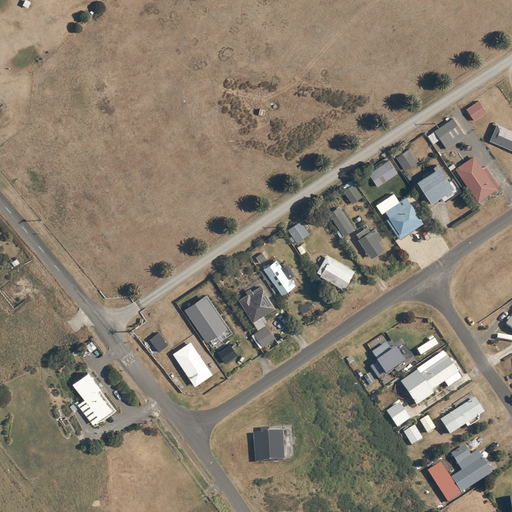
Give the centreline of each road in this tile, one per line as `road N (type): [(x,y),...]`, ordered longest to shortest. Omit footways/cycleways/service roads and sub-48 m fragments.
road 1 (tertiary): [(179,428),(0,199)]
road 2 (residential): [(179,428),(418,278)]
road 3 (residential): [(418,278),(511,419)]
